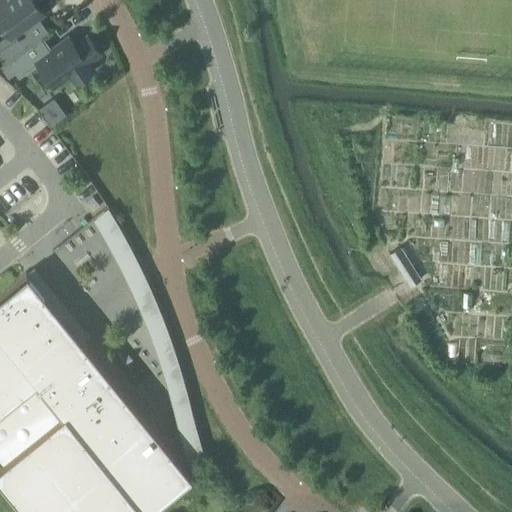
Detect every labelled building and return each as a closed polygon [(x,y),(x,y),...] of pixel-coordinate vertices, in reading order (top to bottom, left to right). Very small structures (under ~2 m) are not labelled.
[(0,0),(0,23),(7,33),(0,38),(0,60),(3,64),(16,54),(26,46),(35,40),(25,26),(37,17),(45,11),(37,0),(0,0)] [(74,43),(68,36),(36,60),(55,84),(70,73),(76,80),(92,67),(87,60),(100,50),(87,33),(74,43)] [(10,80),(26,68),(17,55),(1,67),(10,80)] [(40,106),(52,121),(66,111),(54,96),(40,106)] [(85,203),(91,211),(99,206),(92,197),(85,203)] [(141,262),(109,206),(107,206),(95,216),(116,256),(130,282),(145,318),(158,351),(169,384),(180,425),(190,476),(206,463),(207,461),(202,442),(194,414),(185,379),(168,328),(155,294),(148,277),(141,262)] [(400,247),(389,254),(406,281),(417,274),(400,247)] [(145,511),(190,476),(72,331),(73,330),(74,329),(74,328),(74,327),(73,326),(73,325),(72,324),(71,323),(70,323),(68,323),(67,324),(25,273),(0,293),(0,483),(23,511),(145,511)]
